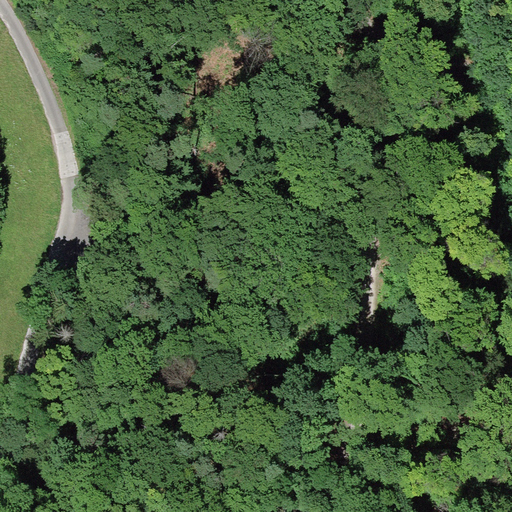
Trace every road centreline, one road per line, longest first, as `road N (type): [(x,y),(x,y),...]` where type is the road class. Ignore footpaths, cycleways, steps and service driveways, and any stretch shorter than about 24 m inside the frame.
road 1 (track): [(299,0),(358,194),(368,323),(341,511)]
road 2 (unclassified): [(0,465),(67,233),(72,190),(60,115),(0,0)]
road 3 (track): [(77,511),(68,313),(54,263)]
